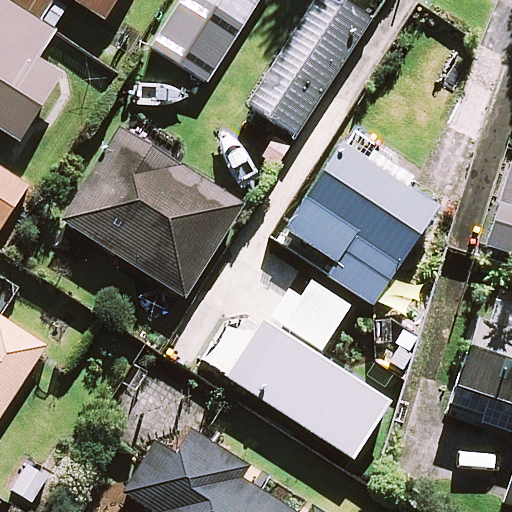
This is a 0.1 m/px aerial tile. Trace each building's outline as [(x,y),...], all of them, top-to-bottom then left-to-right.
[(118,0),(0,0),(0,130),(19,143),(62,75),(38,60),(74,3),(104,23),(118,0)] [(257,0),(183,0),(152,50),(205,83),(257,0)] [(382,25),(342,0),(327,0),(257,110),(306,142),(382,25)] [(242,208),(121,129),(62,222),(183,300),(242,208)] [(447,212),(350,148),(292,236),(344,270),(335,283),(381,312),(447,212)] [(511,160),(486,249),(511,256),(511,160)] [(0,229),(26,189),(0,171),(0,229)] [(352,306),(302,274),(272,321),(322,353),(352,306)] [(0,437),(56,352),(4,319),(0,325),(0,437)] [(511,331),(480,321),(450,409),(511,430),(511,475),(502,504),(511,507),(511,331)] [(397,408),(271,327),(234,384),(360,465),(397,408)] [(324,511),(322,510),(320,511),(296,511),(250,484),(258,471),(198,435),(183,460),(163,447),(130,500),(148,511),(324,511)] [(53,479),(29,461),(7,489),(31,507),(53,479)]
